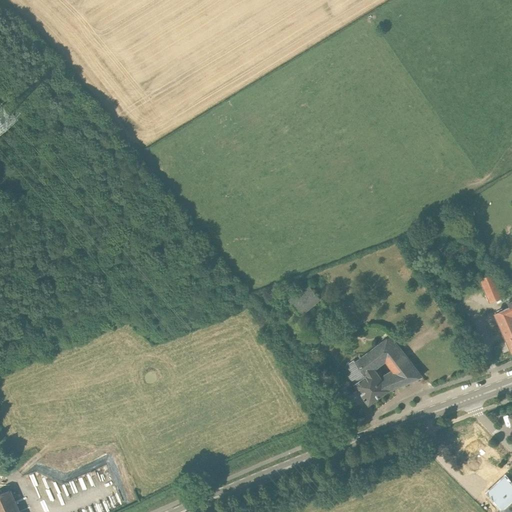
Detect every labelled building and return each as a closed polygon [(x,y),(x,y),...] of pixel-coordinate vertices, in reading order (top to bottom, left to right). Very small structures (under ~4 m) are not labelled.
[(494,274),(480,280),(490,303),(504,297),(494,274)] [(302,317),(321,300),(308,284),(288,301),(302,317)] [(511,299),(507,301),(509,307),(494,314),(511,353),(511,352),(511,299)] [(389,390),(421,377),(422,376),(390,337),(355,361),(354,360),(342,369),(369,405),(389,390)] [(491,495),(498,502),(502,508),(511,498),(511,485),(507,480),(491,495)] [(18,511),(9,491),(0,494),(0,511),(18,511)]
